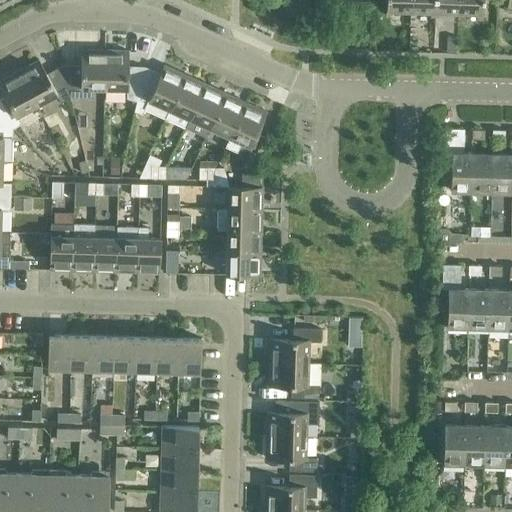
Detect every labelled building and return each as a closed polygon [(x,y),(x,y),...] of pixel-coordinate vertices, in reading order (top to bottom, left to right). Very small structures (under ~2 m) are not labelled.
[(410,10),(410,0),(385,0),(385,14),(389,14),(389,9),(410,10)] [(433,16),(433,0),(410,0),(410,10),(429,11),(429,15),(433,16)] [(457,12),(457,0),(433,0),(433,16),(436,16),(437,11),(457,12)] [(457,0),(457,12),(477,13),(477,17),(481,17),(481,0),(457,0)] [(103,88),(104,49),(80,49),(80,64),(61,64),(69,97),(91,97),(91,87),(103,88)] [(136,101),(144,66),(127,65),(127,50),(104,49),(103,88),(126,88),(125,98),(136,101)] [(69,97),(61,64),(45,73),(38,59),(17,70),(35,104),(55,94),(60,102),(69,97)] [(164,117),(184,74),(163,64),(159,73),(144,66),(136,101),(133,110),(141,113),(143,108),(164,117)] [(16,115),(35,104),(17,70),(0,79),(0,88),(4,95),(0,97),(0,120),(12,128),(20,123),(16,115)] [(184,126),(188,118),(204,83),(184,74),(164,117),(184,126)] [(208,127),(224,92),(204,83),(188,118),(208,127)] [(228,136),(244,101),(224,92),(208,127),(228,136)] [(244,101),(228,136),(224,146),(235,151),(240,142),(249,146),(265,111),(244,101)] [(11,138),(12,128),(0,120),(0,159),(1,159),(2,147),(11,148),(11,138)] [(471,191),(472,151),(460,151),(461,138),(463,138),(464,128),(446,128),(445,151),(451,151),(450,190),(471,191)] [(470,137),(483,138),(484,128),(471,128),(470,137)] [(490,138),(503,139),(504,128),(491,128),(490,138)] [(186,148),(165,147),(166,138),(148,137),(147,160),(185,162),(186,148)] [(491,191),(492,152),(472,151),(471,191),(491,191)] [(511,192),(511,164),(511,152),(492,152),(491,191),(511,192)] [(1,182),(1,159),(0,159),(0,195),(10,195),(10,182),(1,182)] [(214,167),(215,166),(213,166),(216,160),(199,159),(197,165),(197,178),(205,178),(206,167),(214,167)] [(56,163),(55,178),(71,178),(72,163),(56,163)] [(91,164),(91,178),(117,178),(117,164),(91,164)] [(157,165),(157,176),(178,177),(178,165),(167,165),(166,166),(157,165)] [(214,169),(206,169),(205,181),(214,181),(214,169)] [(14,179),(14,194),(47,193),(46,177),(14,179)] [(166,206),(178,206),(178,183),(166,182),(166,206)] [(61,183),(51,183),(50,200),(61,200),(61,183)] [(94,184),(87,184),(86,196),(94,196),(94,184)] [(104,184),(95,184),(94,197),(103,197),(104,184)] [(138,185),(130,185),(129,198),(137,198),(138,185)] [(146,185),(138,185),(137,198),(146,198),(146,185)] [(226,208),(261,209),(261,186),(227,185),(226,208)] [(0,208),(9,209),(10,195),(0,195),(0,208)] [(261,209),(226,208),(216,208),(216,229),(226,229),(260,230),(261,209)] [(71,269),(72,221),(71,235),(49,234),(48,269),(71,269)] [(92,270),(93,235),(93,221),(72,221),(71,269),(92,270)] [(137,237),(137,226),(115,225),(115,236),(114,270),(135,271),(136,237),(137,237)] [(136,237),(135,271),(158,272),(159,237),(146,237),(147,226),(137,226),(137,237),(136,237)] [(260,252),(260,230),(226,229),(225,251),(260,252)] [(8,231),(0,230),(0,267),(8,268),(8,260),(8,253),(8,231)] [(178,239),(178,231),(166,231),(166,239),(178,239)] [(114,270),(115,236),(93,235),(92,270),(114,270)] [(25,238),(25,250),(44,250),(44,238),(25,238)] [(259,274),(260,252),(225,251),(224,273),(259,274)] [(8,260),(8,268),(28,268),(28,260),(8,260)] [(467,327),(468,288),(460,288),(460,264),(441,263),(440,287),(447,288),(446,326),(467,327)] [(467,274),(480,274),(480,263),(467,263),(467,274)] [(168,272),(177,272),(177,264),(164,264),(164,272),(168,272)] [(487,274),(501,274),(500,264),(487,264),(487,274)] [(487,327),(488,289),(468,288),(467,327),(487,327)] [(507,328),(509,290),(488,289),(487,327),(507,328)] [(267,361),(307,362),(308,341),(320,341),(320,328),(292,327),(292,339),(268,338),(267,361)] [(32,344),(41,344),(42,332),(33,332),(32,344)] [(69,370),(70,334),(48,333),(46,369),(69,370)] [(90,371),(91,334),(70,334),(69,370),(90,371)] [(112,371),(113,335),(91,334),(90,371),(112,371)] [(133,372),(134,335),(113,335),(112,371),(133,372)] [(155,372),(156,336),(134,335),(133,372),(155,372)] [(176,373),(177,336),(156,336),(155,372),(176,373)] [(177,336),(176,373),(199,374),(200,337),(177,336)] [(482,362),(503,362),(503,352),(482,352),(482,362)] [(307,384),(307,362),(267,361),(267,384),(290,384),(290,396),(318,397),(318,384),(307,384)] [(31,376),(40,377),(41,365),(31,364),(31,376)] [(1,375),(0,387),(25,388),(25,376),(1,375)] [(40,388),(40,377),(31,376),(30,388),(40,388)] [(43,402),(43,389),(30,389),(29,401),(43,402)] [(170,402),(169,392),(146,392),(147,402),(170,402)] [(184,403),(197,403),(197,393),(175,393),(175,407),(185,407),(184,403)] [(60,403),(83,404),(83,394),(60,394),(60,403)] [(443,409),(455,409),(455,399),(443,399),(443,409)] [(463,410),(475,410),(475,400),(463,399),(463,410)] [(265,434),(305,436),(306,423),(317,423),(318,401),(290,400),(289,412),(266,411),(265,434)] [(483,410),(496,411),(496,400),(483,400),(483,410)] [(30,419),(39,419),(39,408),(30,408),(30,419)] [(154,419),(154,409),(142,409),(142,419),(154,419)] [(154,409),(154,419),(165,419),(166,410),(154,409)] [(68,420),(68,411),(56,411),(56,420),(68,420)] [(68,411),(68,420),(78,421),(78,411),(68,411)] [(110,434),(111,413),(98,413),(97,433),(110,434)] [(111,413),(110,434),(122,434),(123,423),(123,413),(111,413)] [(199,413),(186,413),(186,423),(198,423),(199,413)] [(160,447),(197,448),(197,426),(161,425),(160,447)] [(462,464),(464,425),(443,425),(441,463),(462,464)] [(483,465),(484,426),(464,425),(462,464),(483,465)] [(18,438),(18,426),(6,426),(5,438),(18,438)] [(18,426),(18,438),(30,438),(30,426),(18,426)] [(503,465),(504,427),(484,426),(483,465),(503,465)] [(511,465),(511,426),(504,427),(503,465),(511,465)] [(54,439),(79,440),(79,427),(55,427),(54,439)] [(305,457),(305,436),(265,434),(265,457),(288,458),(288,470),(316,470),(316,457),(305,457)] [(196,469),(197,448),(160,447),(160,468),(196,469)] [(113,467),(123,468),(123,455),(114,455),(113,467)] [(122,479),(123,468),(113,467),(113,479),(122,479)] [(196,491),(196,469),(160,468),(159,490),(196,491)] [(0,507),(16,508),(17,472),(0,471),(0,507)] [(46,509),(47,473),(17,472),(16,508),(46,509)] [(76,510),(77,474),(47,473),(46,509),(76,510)] [(263,507),(303,509),(304,496),(315,496),(316,474),(288,473),(287,485),(264,485),(263,507)] [(77,474),(76,510),(107,511),(108,475),(77,474)] [(195,511),(196,491),(159,490),(158,511),(195,511)] [(122,511),(123,502),(113,502),(112,511),(122,511)]
